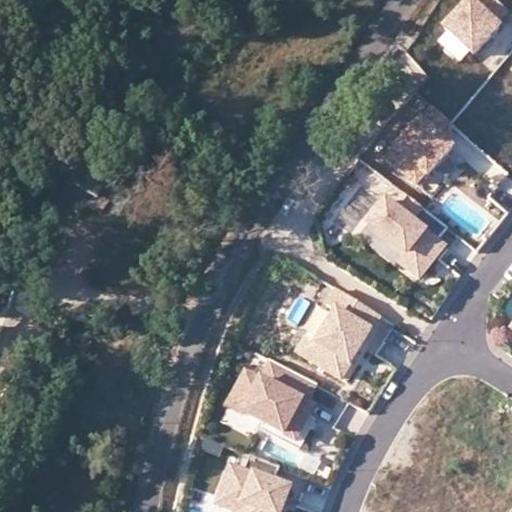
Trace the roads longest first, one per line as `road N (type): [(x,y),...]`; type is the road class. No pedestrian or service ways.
road 1 (tertiary): [(148,511),(207,306),(403,0)]
road 2 (residential): [(345,511),(373,446),(444,341)]
